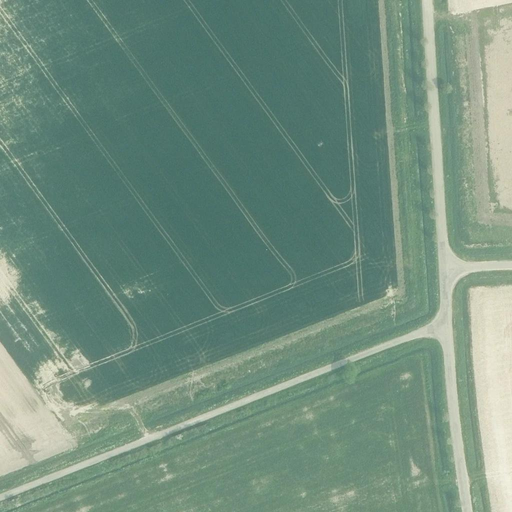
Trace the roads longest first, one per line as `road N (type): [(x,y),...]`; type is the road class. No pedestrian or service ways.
road 1 (unclassified): [(0,491),(444,324)]
road 2 (unclassified): [(444,266),(427,0)]
road 3 (unclassified): [(466,511),(444,324)]
